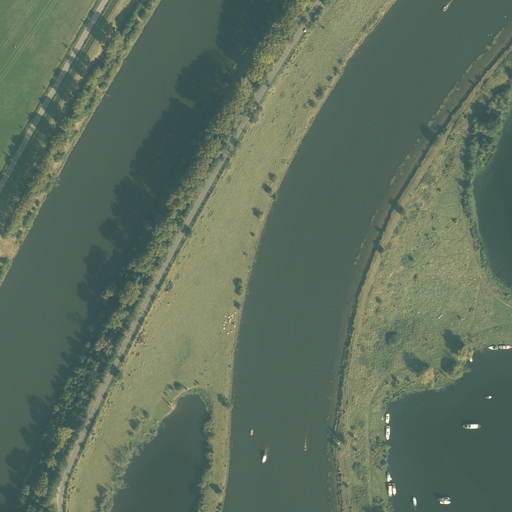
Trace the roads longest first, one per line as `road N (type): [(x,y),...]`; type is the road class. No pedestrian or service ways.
road 1 (unclassified): [(60,499),(139,315),(320,0)]
road 2 (residential): [(0,188),(105,0)]
